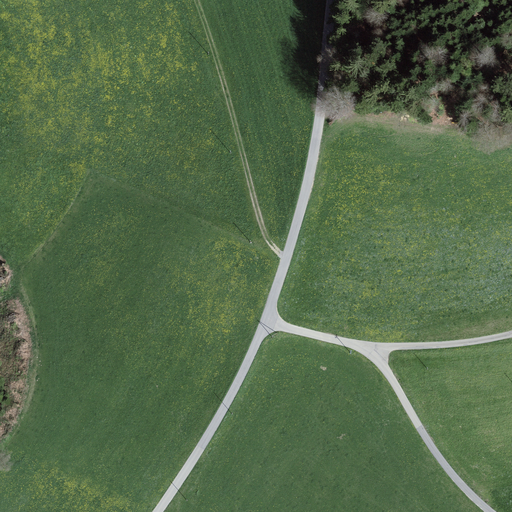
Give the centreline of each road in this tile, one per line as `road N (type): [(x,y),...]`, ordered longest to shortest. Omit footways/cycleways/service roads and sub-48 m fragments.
road 1 (unclassified): [(266,322),(307,183),(332,0)]
road 2 (unclassified): [(490,511),(436,455),(373,349),(266,322)]
road 3 (track): [(286,258),(261,224),(194,0)]
road 4 (unclassified): [(266,322),(157,511)]
